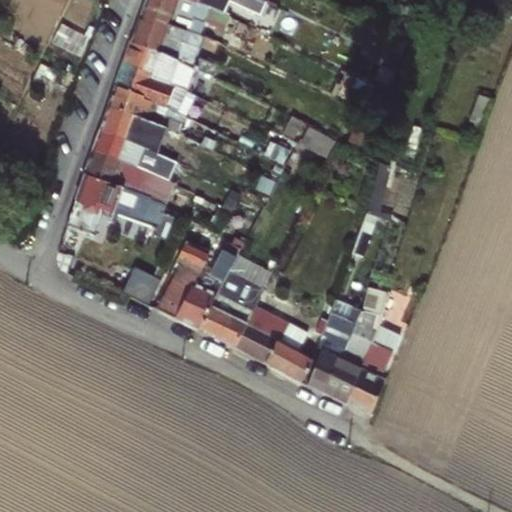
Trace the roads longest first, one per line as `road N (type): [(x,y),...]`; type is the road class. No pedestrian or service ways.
road 1 (residential): [(498,511),(37,277)]
road 2 (residential): [(135,0),(37,277)]
